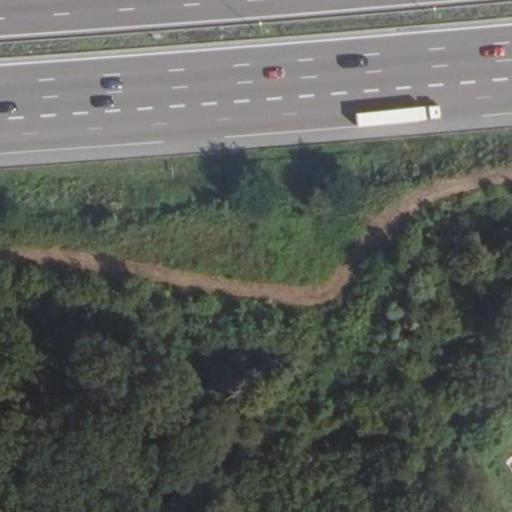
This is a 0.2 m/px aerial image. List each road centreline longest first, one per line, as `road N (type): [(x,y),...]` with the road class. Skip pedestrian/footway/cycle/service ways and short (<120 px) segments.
road 1 (motorway): [(0,94),(511,53)]
road 2 (motorway): [(144,0),(0,10)]
